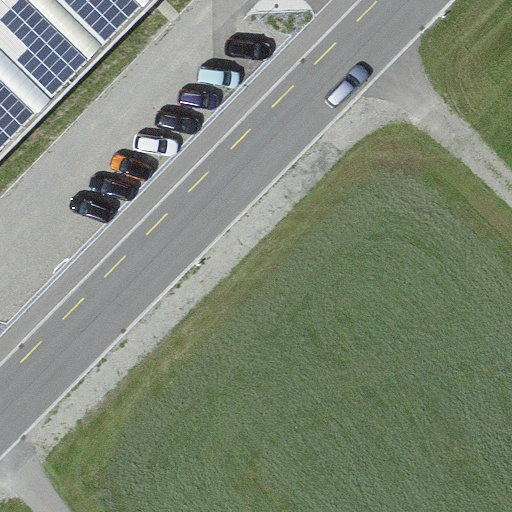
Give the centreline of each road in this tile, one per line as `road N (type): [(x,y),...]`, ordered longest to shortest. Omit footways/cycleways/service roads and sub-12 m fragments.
road 1 (secondary): [(0,419),(414,0)]
road 2 (track): [(370,44),(511,182)]
